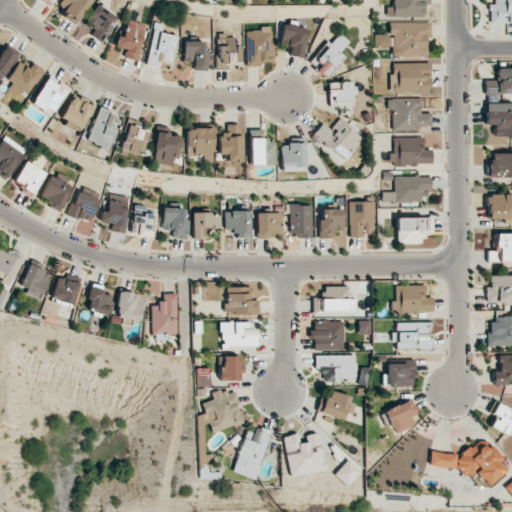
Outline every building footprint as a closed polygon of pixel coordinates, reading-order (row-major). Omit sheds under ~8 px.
[(91,0),(60,0),(57,5),(66,11),(62,15),(74,24),(91,0)] [(428,0),(392,0),(392,6),(386,6),(386,16),(423,17),(423,5),(428,5),(428,0)] [(511,0),(493,0),(494,4),(488,4),(489,23),(511,22),(511,0)] [(90,36),(103,43),(116,15),(94,5),(86,22),(95,26),(90,36)] [(124,49),(122,57),(135,61),(145,25),(124,19),(117,47),(124,49)] [(279,45),(289,46),(288,56),(302,57),(305,28),(297,27),(298,24),(282,22),(279,45)] [(429,22),(388,22),(388,35),(392,35),(392,58),(426,57),(426,37),(430,37),(429,22)] [(261,66),(261,57),(272,57),(272,28),(244,29),(245,66),(261,66)] [(177,35),(152,30),(145,64),(157,66),(159,61),(171,64),(177,35)] [(339,52),(348,42),(338,31),(308,63),(324,78),(344,57),(339,52)] [(234,35),(216,36),(217,68),(228,68),(227,62),(240,62),(239,45),(234,45),(234,35)] [(204,41),(182,41),(182,61),(192,61),(192,71),(205,70),(204,41)] [(0,80),(14,55),(2,48),(0,52),(0,80)] [(6,80),(11,83),(8,87),(25,97),(41,70),(28,63),(26,66),(17,61),(6,80)] [(390,63),(391,93),(428,92),(428,63),(390,63)] [(511,68),(495,68),(495,80),(484,80),(483,93),(511,93),(511,68)] [(68,88),(49,75),(30,101),(49,115),(68,88)] [(327,103),(353,103),(353,82),(327,82),(327,103)] [(70,95),(59,125),(73,130),(75,126),(83,129),(92,103),(70,95)] [(420,98),(387,99),(387,110),(391,110),(391,129),(430,128),(430,113),(421,113),(420,98)] [(106,148),(119,116),(99,107),(85,140),(106,148)] [(511,111),(483,112),(484,124),(493,124),(493,136),(511,135),(511,111)] [(321,123),(311,133),(340,160),(360,139),(337,118),(327,129),(321,123)] [(218,155),(222,155),(222,174),(241,173),(239,124),(226,124),(226,132),(217,132),(218,155)] [(147,130),(126,125),(120,149),(141,155),(147,130)] [(184,128),(185,155),(201,155),(201,159),(211,159),(210,128),(184,128)] [(273,164),(272,139),(261,140),(261,131),(248,132),(249,165),(273,164)] [(178,135),(155,132),(151,162),(173,166),(178,135)] [(25,150),(3,135),(0,140),(0,175),(5,178),(25,150)] [(430,149),(422,149),(422,137),(392,137),(392,153),(390,153),(390,165),(430,164),(430,149)] [(278,144),(279,169),(302,169),(302,143),(278,144)] [(511,152),(488,153),(488,177),(511,176),(511,152)] [(32,194),(44,173),(25,161),(12,182),(32,194)] [(43,196),(49,198),(46,207),(60,212),(71,179),(52,172),(43,196)] [(427,176),(392,176),(392,192),(380,192),(381,202),(420,201),(420,196),(428,196),(427,176)] [(68,215),(89,223),(100,194),(78,186),(68,215)] [(511,209),(511,194),(486,194),(487,219),(502,218),(502,224),(511,223),(511,209)] [(122,233),(127,200),(107,197),(105,210),(101,210),(99,222),(110,224),(109,231),(122,233)] [(348,201),(348,237),(364,237),(364,233),(373,233),(373,201),(348,201)] [(311,237),(310,204),(289,205),(289,237),(311,237)] [(150,235),(153,208),(132,206),(130,234),(150,235)] [(186,208),(161,208),(161,230),(171,230),(171,239),(185,239),(186,208)] [(341,230),(342,209),(319,208),(318,238),(332,238),(332,230),(341,230)] [(224,229),(233,229),(233,237),(248,238),(249,211),(224,210),(224,229)] [(192,238),(204,238),(204,230),(219,230),(218,212),(191,213),(192,238)] [(281,236),(280,213),(255,213),(256,236),(281,236)] [(395,244),(420,243),(420,236),(431,236),(431,217),(395,218),(395,244)] [(511,261),(511,233),(494,233),(494,251),(486,251),(486,262),(511,261)] [(0,272),(11,278),(20,258),(0,248),(0,272)] [(41,296),(49,273),(27,265),(19,288),(41,296)] [(485,286),(486,304),(511,303),(511,275),(489,276),(489,286),(485,286)] [(78,283),(56,277),(50,299),(72,305),(78,283)] [(87,311),(107,315),(110,295),(101,294),(102,286),(91,284),(87,311)] [(392,285),(393,312),(431,312),(431,297),(424,297),(424,285),(392,285)] [(347,286),(323,286),(323,297),(311,297),(311,312),(354,311),(354,299),(347,299),(347,286)] [(248,287),(223,287),(224,313),(257,313),(257,300),(249,300),(248,287)] [(114,317),(138,321),(143,295),(119,290),(114,317)] [(175,335),(177,294),(159,293),(159,306),(151,305),(150,340),(163,340),(163,334),(175,335)] [(489,345),(511,345),(511,316),(489,316),(489,345)] [(357,334),(369,334),(369,320),(356,320),(357,334)] [(342,321),(311,321),(311,350),(342,350),(342,321)] [(256,345),(256,329),(247,329),(247,322),(219,322),(219,346),(256,345)] [(393,323),(394,349),(429,348),(428,322),(393,323)] [(492,370),(492,385),(511,384),(511,354),(497,355),(498,370),(492,370)] [(354,356),(314,355),(313,368),(332,369),(332,379),(354,379),(354,356)] [(218,380),(240,380),(240,356),(222,356),(222,372),(218,372),(218,380)] [(414,386),(413,361),(385,362),(385,373),(381,374),(381,386),(414,386)] [(210,434),(242,422),(230,388),(210,395),(211,399),(199,403),(210,434)] [(344,421),(352,398),(324,388),(316,411),(344,421)] [(382,413),(395,434),(412,424),(409,418),(416,413),(408,398),(382,413)] [(489,427),(511,435),(511,413),(494,407),(491,415),(493,416),(489,427)] [(230,471),(253,480),(270,432),(254,426),(248,441),(241,438),(230,471)] [(325,471),(318,432),(305,435),(306,442),(298,443),(296,434),(284,436),(291,477),(325,471)] [(429,451),(428,462),(431,466),(458,469),(461,473),(476,475),(485,486),(504,471),(498,464),(499,457),(491,447),(478,445),(475,442),(456,457),(455,454),(429,451)] [(345,485),(362,467),(350,457),(334,475),(345,485)]
